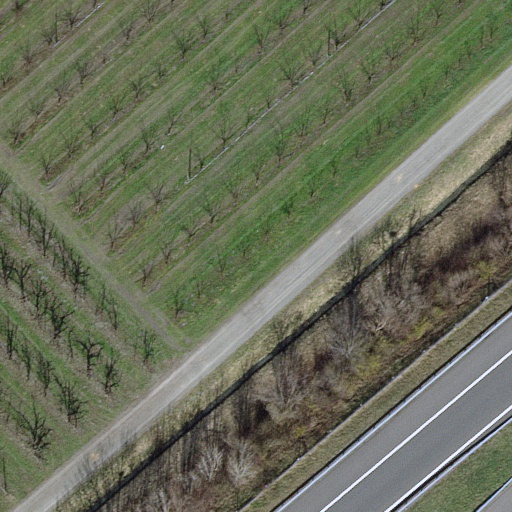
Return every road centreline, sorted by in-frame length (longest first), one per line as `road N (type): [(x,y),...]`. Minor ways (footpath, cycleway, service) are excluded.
road 1 (track): [(36,511),(165,405),(511,87)]
road 2 (motorway): [(511,371),(344,511)]
